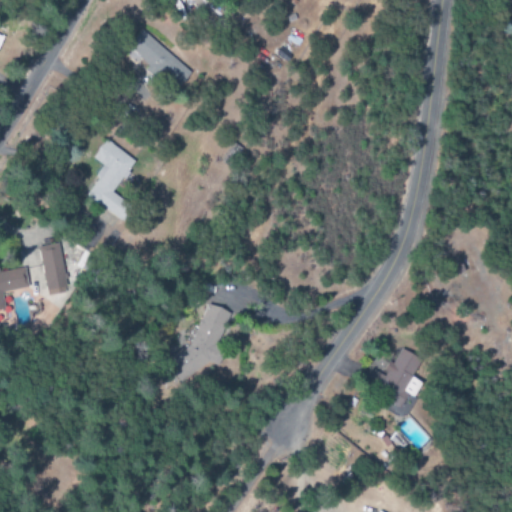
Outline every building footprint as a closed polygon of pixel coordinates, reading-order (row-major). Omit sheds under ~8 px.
[(127,47),(178,88),(191,72),(140,31),(127,47)] [(135,161),(104,139),(91,157),(102,165),(95,176),(97,178),(85,196),(118,220),(128,206),(111,194),(135,161)] [(38,246),(45,291),(65,288),(58,243),(38,246)] [(439,269),(447,282),(465,270),(456,257),(439,269)] [(0,320),(5,320),(0,294),(0,292),(27,288),(23,268),(0,272),(0,320)] [(227,311),(203,303),(178,371),(202,380),(227,311)] [(421,359),(400,349),(393,364),(389,362),(383,375),(369,368),(360,387),(398,406),(421,359)]
